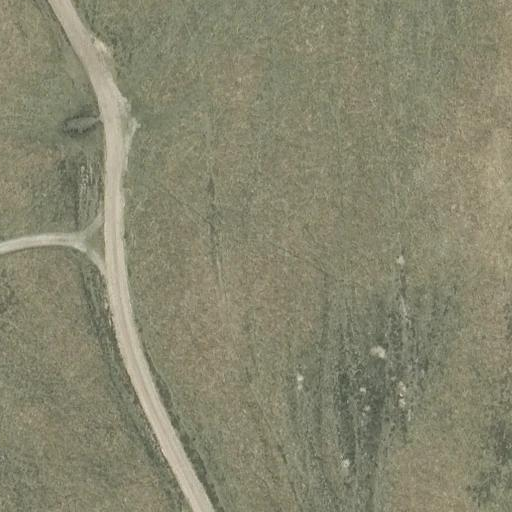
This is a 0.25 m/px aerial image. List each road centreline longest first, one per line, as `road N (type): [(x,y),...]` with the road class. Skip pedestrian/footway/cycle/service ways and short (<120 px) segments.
road 1 (track): [(202,511),(121,326),(108,244)]
road 2 (track): [(108,244),(108,125),(85,52),(57,0)]
